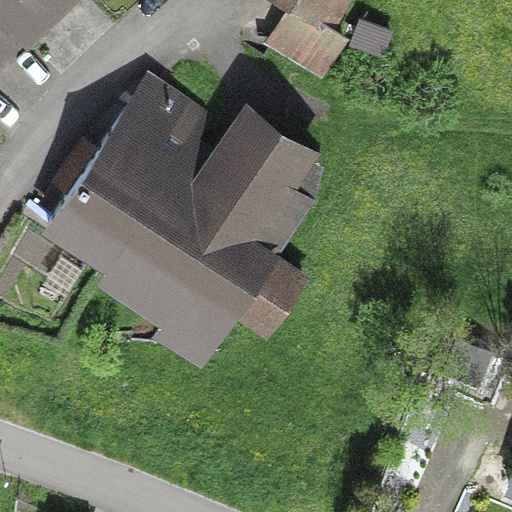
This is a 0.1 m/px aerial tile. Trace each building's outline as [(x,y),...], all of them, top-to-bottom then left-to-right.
[(0,0),(0,18),(14,33),(13,34),(20,41),(61,0),(0,0)] [(282,0),(290,5),(270,40),(318,69),(339,34),(321,23),(335,0),(282,0)] [(14,33),(0,18),(0,47),(13,34),(14,33)] [(349,42),(378,53),(386,34),(357,23),(349,42)] [(297,152),(256,124),(247,118),(203,184),(172,161),(199,122),(142,81),(43,223),(170,307),(153,333),(200,361),(235,311),(263,332),(298,279),(227,233),(240,213),(252,219),(297,152)]
